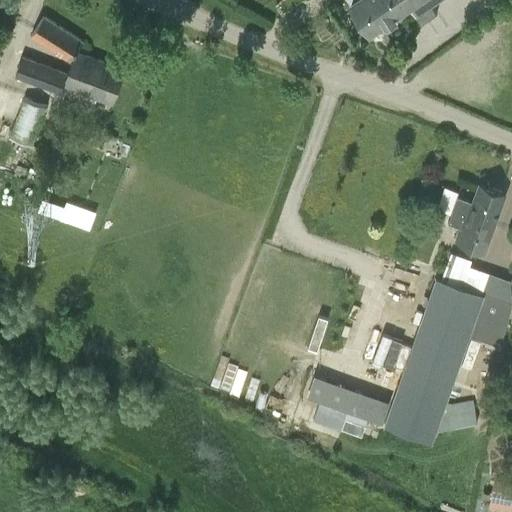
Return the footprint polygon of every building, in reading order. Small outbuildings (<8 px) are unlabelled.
[(432,4),(437,0),(355,0),(351,3),(370,32),(409,6),(420,23),(437,12),(432,4)] [(44,15),(31,35),(72,62),(68,72),(23,55),(16,76),(62,93),(65,86),(112,104),(125,69),(76,50),(83,40),(44,15)] [(26,95),(10,137),(32,145),(24,167),(18,165),(15,174),(27,179),(30,170),(38,173),(40,169),(36,168),(41,153),(37,152),(39,147),(34,145),(50,104),(48,103),(52,93),(41,89),(36,99),(26,95)] [(48,128),(46,128),(44,128),(43,129),(41,131),(41,132),(40,134),(41,136),(42,138),(43,139),(45,140),(47,140),(49,140),(51,139),(52,137),(53,136),(53,134),(53,132),(52,130),(50,129),(48,128)] [(448,222),(460,226),(455,241),(486,251),(495,224),(493,223),(505,191),(480,183),(474,201),(457,195),(448,222)] [(511,307),(511,300),(483,290),(482,293),(437,277),(393,402),(315,374),(308,396),(385,423),(433,440),(436,431),(442,414),(443,411),(446,403),(470,335),(500,346),(509,323),(511,307)] [(374,328),(363,357),(392,368),(402,338),(374,328)] [(457,427),(478,423),(475,408),(454,412),(457,427)] [(489,509),(506,511),(511,511),(511,482),(495,479),(489,509)]
